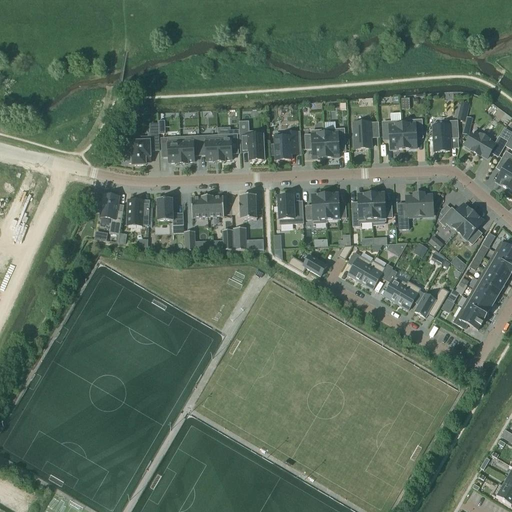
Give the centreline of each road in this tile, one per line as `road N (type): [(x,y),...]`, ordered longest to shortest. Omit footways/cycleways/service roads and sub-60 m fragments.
road 1 (residential): [(62,166),(142,182),(452,171),(511,221)]
road 2 (residential): [(511,304),(474,367),(330,286)]
road 3 (residential): [(62,166),(0,313)]
